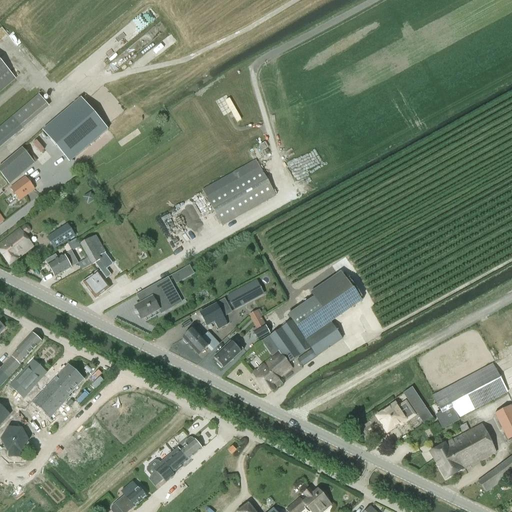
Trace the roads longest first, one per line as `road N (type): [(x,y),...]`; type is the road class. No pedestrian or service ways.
road 1 (tertiary): [(478,511),(0,275)]
road 2 (unclassified): [(406,511),(0,310)]
road 3 (unknown): [(0,99),(25,84),(104,81),(187,56),(290,0)]
road 4 (unknown): [(230,424),(137,511)]
